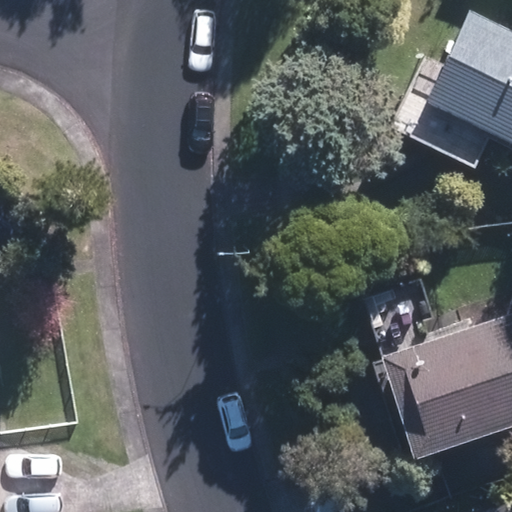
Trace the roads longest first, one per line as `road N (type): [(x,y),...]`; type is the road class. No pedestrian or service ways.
road 1 (residential): [(225,511),(194,401),(164,202),(168,19)]
road 2 (residential): [(0,24),(168,19)]
